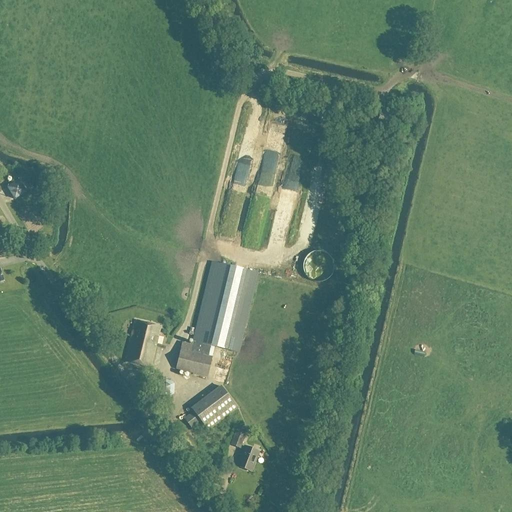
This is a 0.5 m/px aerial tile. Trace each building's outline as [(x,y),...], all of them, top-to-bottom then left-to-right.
[(399,115),(380,111),(376,128),(378,129),(377,134),(384,135),(385,130),(396,133),(399,115)] [(193,346),(182,343),(176,370),(208,377),(215,347),(224,349),(240,353),(258,273),(212,263),(193,346)] [(152,369),(162,327),(134,320),(124,362),(152,369)] [(156,382),(155,393),(163,398),(174,394),(175,384),(166,377),(156,382)] [(238,409),(221,387),(192,409),(194,412),(185,419),(192,427),(201,421),(209,431),(238,409)] [(240,448),(246,435),(236,431),(231,444),(240,448)] [(252,472),(260,452),(245,446),(236,466),(252,472)]
